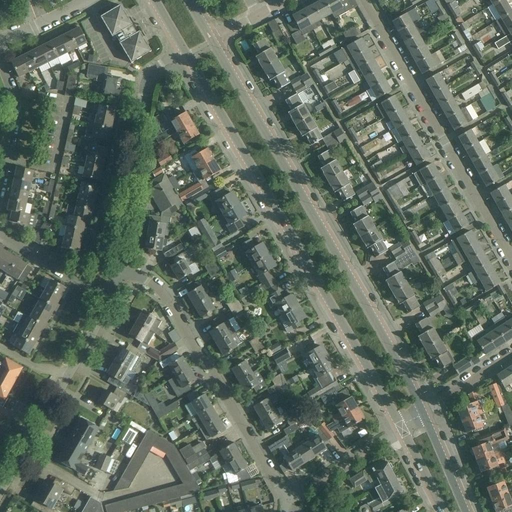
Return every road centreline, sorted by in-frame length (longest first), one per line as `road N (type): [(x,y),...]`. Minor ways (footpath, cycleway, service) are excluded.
road 1 (secondary): [(185,55),(400,428)]
road 2 (secondary): [(422,412),(211,41)]
road 3 (residential): [(511,259),(363,0)]
road 4 (residential): [(285,497),(165,293),(116,266)]
road 5 (residential): [(185,55),(148,74),(143,89),(116,266)]
road 6 (residential): [(0,191),(19,105),(0,56)]
road 7 (residential): [(285,497),(400,428)]
road 8 (residential): [(107,294),(0,231)]
road 9 (residential): [(61,384),(0,491)]
